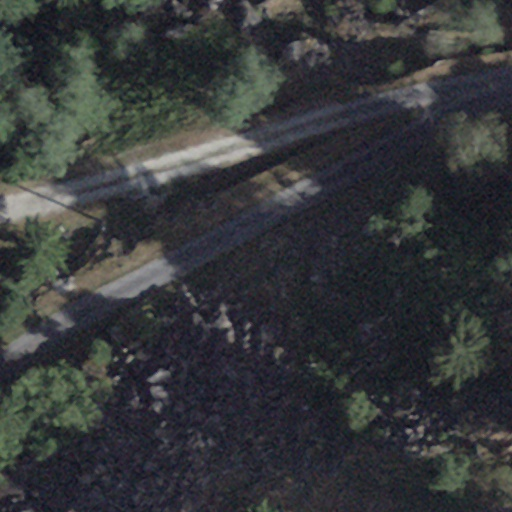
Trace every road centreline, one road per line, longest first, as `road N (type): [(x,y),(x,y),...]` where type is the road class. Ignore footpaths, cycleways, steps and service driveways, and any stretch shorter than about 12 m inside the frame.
road 1 (track): [(511,89),(94,287),(0,364)]
road 2 (track): [(511,80),(414,97),(195,164),(0,210)]
